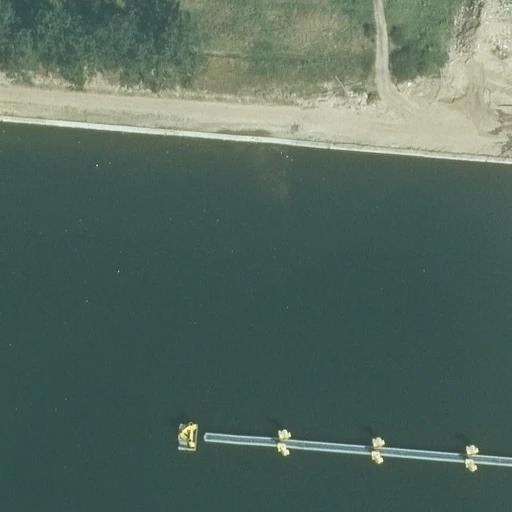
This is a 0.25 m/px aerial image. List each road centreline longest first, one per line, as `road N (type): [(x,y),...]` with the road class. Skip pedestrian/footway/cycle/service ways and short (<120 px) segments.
road 1 (unclassified): [(511,135),(0,92)]
road 2 (unknown): [(511,466),(206,440)]
road 3 (track): [(399,126),(378,78),(374,0)]
